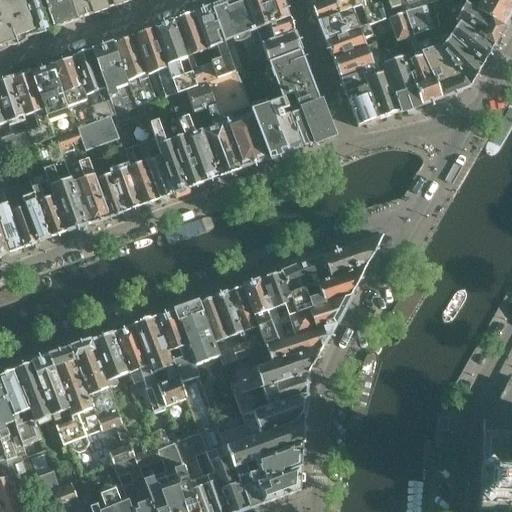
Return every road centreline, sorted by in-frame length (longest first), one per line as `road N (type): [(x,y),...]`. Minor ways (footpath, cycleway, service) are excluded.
road 1 (residential): [(0,359),(374,224),(405,232)]
road 2 (residential): [(348,147),(0,272)]
road 3 (residential): [(405,232),(336,368),(321,511)]
road 4 (residential): [(180,0),(0,63)]
road 5 (residential): [(460,511),(466,435),(511,346)]
road 6 (residential): [(295,0),(348,147)]
